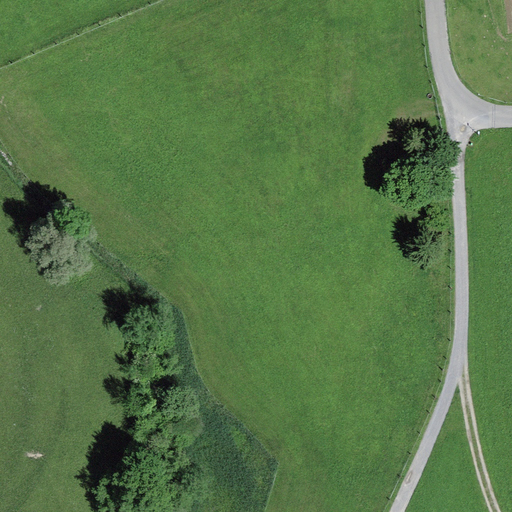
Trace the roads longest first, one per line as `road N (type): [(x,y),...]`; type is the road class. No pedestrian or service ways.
road 1 (track): [(395,511),(460,356),(456,139),(467,108)]
road 2 (residential): [(435,0),(450,87),(467,108),(511,116)]
road 3 (track): [(460,356),(496,511)]
